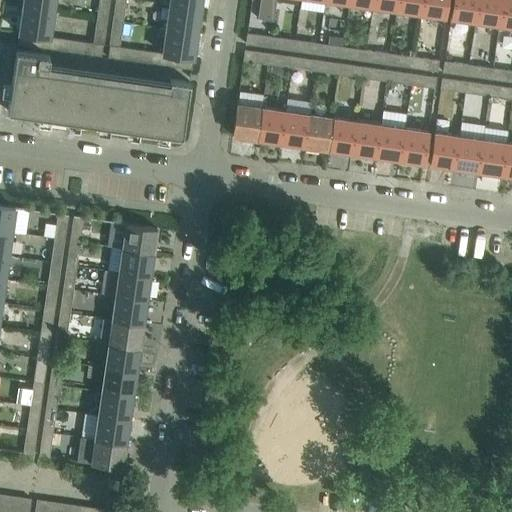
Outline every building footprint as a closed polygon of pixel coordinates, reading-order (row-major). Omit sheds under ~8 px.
[(55,0),(23,0),(23,6),(54,11),(55,0)] [(107,18),(110,0),(99,0),(97,16),(107,18)] [(123,20),(125,0),(115,0),(113,19),(123,20)] [(259,0),(258,16),(273,19),(275,0),(259,0)] [(397,9),(398,0),(374,0),(373,5),(397,9)] [(421,12),(422,0),(398,0),(397,9),(421,12)] [(445,15),(447,0),(422,0),(421,12),(445,15)] [(476,20),(478,0),(453,0),(451,16),(476,20)] [(500,23),(502,0),(478,0),(476,20),(500,23)] [(511,24),(511,0),(502,0),(500,23),(511,24)] [(197,31),(200,8),(170,2),(167,27),(197,31)] [(50,35),(54,11),(23,6),(20,30),(25,31),(35,32),(44,34),(50,35)] [(104,42),(107,18),(97,16),(93,41),(104,42)] [(119,44),(123,20),(113,19),(109,43),(119,44)] [(193,55),(197,31),(167,27),(163,50),(165,51),(175,52),(184,54),(193,55)] [(33,45),(35,32),(25,31),(23,44),(33,45)] [(270,46),(272,35),(247,31),(246,42),(270,46)] [(43,47),(44,34),(35,32),(33,45),(43,47)] [(53,48),(54,35),(50,35),(44,34),(43,47),(53,48)] [(62,50),(64,37),(54,35),(53,48),(62,50)] [(294,49),(296,38),(272,35),(270,46),(294,49)] [(72,51),(74,38),(64,37),(62,50),(72,51)] [(82,52),(84,40),(74,38),(72,51),(82,52)] [(318,53),(320,42),(296,38),(294,49),(318,53)] [(92,54),(93,41),(84,40),(82,52),(92,54)] [(102,55),(104,42),(93,41),(92,54),(102,55)] [(342,56),(344,45),(320,42),(318,53),(342,56)] [(117,57),(119,44),(109,43),(107,56),(117,57)] [(126,59),(128,46),(119,44),(117,57),(126,59)] [(365,59),(367,49),(344,45),(342,56),(365,59)] [(135,60),(137,47),(128,46),(126,59),(135,60)] [(145,61),(147,48),(137,47),(135,60),(145,61)] [(154,63),(156,49),(147,48),(145,61),(154,63)] [(267,63),(269,52),(245,48),(243,59),(267,63)] [(163,64),(165,51),(163,50),(156,49),(154,63),(163,64)] [(390,63),(391,52),(367,49),(365,59),(390,63)] [(38,62),(48,64),(50,54),(16,50),(8,110),(182,135),(190,81),(180,79),(178,89),(37,68),(38,62)] [(173,65),(175,52),(165,51),(163,64),(173,65)] [(182,67),(184,54),(175,52),(173,65),(182,67)] [(291,66),(293,55),(269,52),(267,63),(291,66)] [(413,66),(415,55),(391,52),(390,63),(413,66)] [(193,57),(193,55),(184,54),(182,67),(191,68),(193,57)] [(315,70),(317,58),(293,55),(291,66),(315,70)] [(439,59),(415,55),(413,66),(437,70),(439,59)] [(339,73),(340,62),(317,58),(315,70),(339,73)] [(468,74),(469,63),(444,60),(443,70),(468,74)] [(362,76),(364,65),(340,62),(339,73),(362,76)] [(492,77),(493,67),(469,63),(468,74),(492,77)] [(386,80),(388,69),(364,65),(362,76),(386,80)] [(511,80),(511,69),(493,67),(492,77),(511,80)] [(411,83),(412,72),(388,69),(386,80),(411,83)] [(436,76),(412,72),(411,83),(435,87),(436,76)] [(464,90),(466,80),(442,76),(441,87),(464,90)] [(489,94),(490,83),(466,80),(464,90),(489,94)] [(511,97),(511,86),(490,83),(489,94),(511,97)] [(256,137),(261,106),(261,105),(237,101),(233,134),(256,137)] [(280,141),(285,109),(261,106),(256,137),(280,141)] [(305,144),(309,113),(285,109),(280,141),(305,144)] [(328,148),(333,116),(309,113),(305,144),(328,148)] [(352,151),(356,119),(333,116),(328,148),(352,151)] [(376,154),(381,123),(356,119),(352,151),(376,154)] [(400,158),(405,127),(381,123),(376,154),(400,158)] [(428,130),(405,127),(400,158),(423,161),(428,130)] [(453,166),(458,134),(434,131),(430,163),(453,166)] [(478,169),(482,138),(458,134),(453,166),(478,169)] [(502,173),(507,141),(482,138),(478,169),(502,173)] [(511,174),(511,141),(507,141),(502,173),(511,174)] [(0,228),(12,230),(15,207),(0,203),(0,228)] [(65,238),(68,215),(58,213),(54,237),(65,238)] [(81,240),(84,217),(73,215),(70,238),(81,240)] [(157,227),(145,225),(126,223),(123,246),(153,251),(157,227)] [(0,252),(8,253),(12,230),(0,228),(0,252)] [(62,262),(65,238),(54,237),(51,260),(62,262)] [(77,263),(81,240),(70,238),(67,262),(77,263)] [(150,274),(153,251),(123,246),(119,270),(150,274)] [(0,277),(5,278),(8,253),(0,252),(0,277)] [(58,286),(62,262),(51,260),(47,284),(58,286)] [(74,288),(77,263),(67,262),(63,286),(74,288)] [(147,298),(150,274),(119,270),(116,294),(147,298)] [(55,310),(58,286),(47,284),(44,308),(55,310)] [(70,312),(74,288),(63,286),(59,310),(70,312)] [(147,298),(116,294),(112,318),(143,322),(147,298)] [(51,334),(55,310),(44,308),(40,332),(51,334)] [(67,336),(70,312),(59,310),(56,334),(67,336)] [(104,317),(100,342),(109,343),(140,346),(143,322),(112,318),(104,317)] [(48,358),(51,334),(40,332),(37,356),(48,358)] [(63,360),(67,336),(56,334),(52,358),(63,360)] [(136,370),(140,346),(109,343),(106,366),(136,370)] [(44,381),(48,358),(37,356),(33,380),(44,381)] [(60,383),(63,360),(52,358),(49,382),(60,383)] [(133,394),(136,370),(106,366),(102,390),(133,394)] [(41,405),(44,381),(33,380),(30,404),(41,405)] [(57,407),(60,383),(49,382),(46,406),(57,407)] [(129,418),(133,394),(102,390),(99,414),(129,418)] [(37,429),(41,405),(30,404),(27,428),(37,429)] [(53,432),(57,407),(46,406),(42,430),(53,432)] [(126,442),(129,418),(99,414),(95,438),(126,442)] [(34,454),(37,429),(27,428),(23,452),(34,454)] [(50,456),(53,432),(42,430),(38,455),(50,456)] [(122,467),(126,442),(95,438),(92,462),(122,467)] [(16,511),(19,495),(7,493),(4,511),(16,511)] [(28,511),(31,497),(19,495),(16,511),(28,511)] [(47,511),(50,500),(37,498),(34,511),(47,511)] [(59,511),(62,501),(50,500),(47,511),(59,511)] [(71,511),(73,503),(62,501),(59,511),(71,511)] [(83,511),(85,505),(73,503),(71,511),(83,511)]
